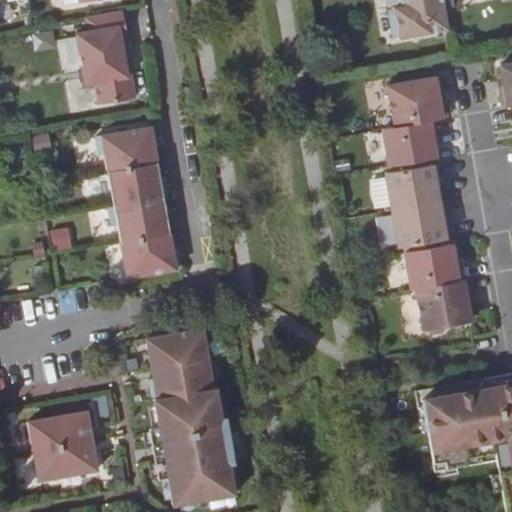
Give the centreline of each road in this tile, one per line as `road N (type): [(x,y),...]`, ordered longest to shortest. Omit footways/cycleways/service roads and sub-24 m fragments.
road 1 (residential): [(158,0),(210,293),(0,332)]
road 2 (residential): [(511,306),(468,69)]
